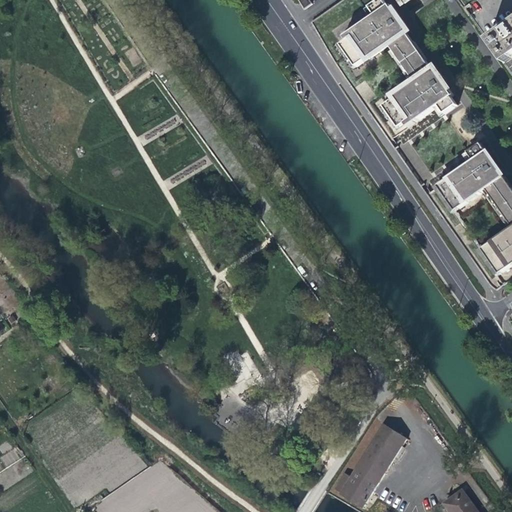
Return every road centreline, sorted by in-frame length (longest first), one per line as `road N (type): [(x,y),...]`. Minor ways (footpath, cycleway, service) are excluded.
road 1 (residential): [(111,0),(388,385)]
road 2 (tertiary): [(269,0),(493,312)]
road 3 (unclassified): [(388,385),(305,511)]
